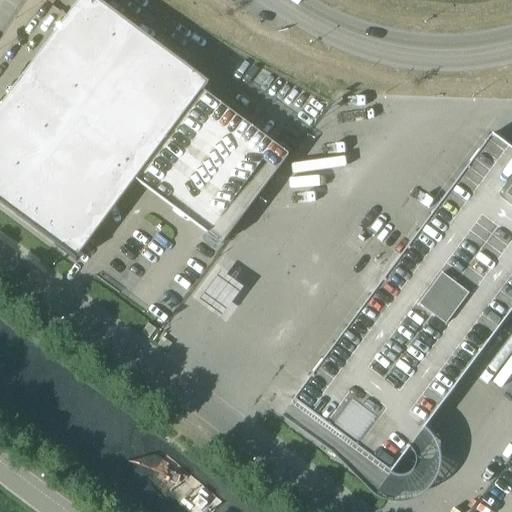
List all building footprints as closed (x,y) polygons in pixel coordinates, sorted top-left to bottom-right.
[(80,0),(0,107),(0,206),(75,262),(208,85),(94,0),(80,0)] [(511,151),(491,136),(423,227),(455,251),(502,286),(511,293),(511,151)] [(388,274),(382,282),(414,306),(463,343),(480,355),(511,311),(511,293),(502,286),(455,251),(423,227),(400,258),(398,257),(387,273),(388,274)] [(382,282),(320,364),(353,388),(418,437),(422,431),(480,355),(463,343),(414,306),(382,282)] [(171,345),(162,338),(157,345),(166,352),(171,345)] [(353,388),(320,364),(288,407),(281,417),(354,472),(354,471),(387,496),(389,497),(390,497),(392,498),(394,498),(395,497),(397,496),(399,494),(401,492),(401,489),(401,488),(401,486),(400,484),(399,483),(398,482),(389,476),(418,437),(353,388)]
